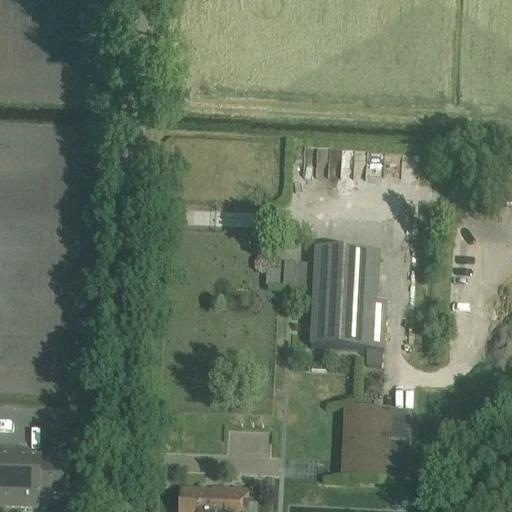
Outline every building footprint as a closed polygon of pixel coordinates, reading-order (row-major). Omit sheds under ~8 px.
[(357,178),(357,151),(347,151),(346,178),(357,178)] [(371,172),(388,171),(387,153),(370,154),(371,172)] [(403,170),(403,155),(389,155),(389,170),(403,170)] [(359,167),(360,183),(370,182),(370,166),(359,167)] [(311,350),(375,353),(384,353),(387,304),(377,304),(380,256),(316,253),(311,350)] [(298,284),(298,263),(288,264),(289,284),(298,284)] [(281,271),(267,271),(266,288),(280,289),(281,271)] [(344,411),(341,481),(409,484),(413,415),(344,411)] [(40,468),(41,460),(27,459),(27,452),(0,451),(0,509),(39,511),(40,496),(66,497),(67,469),(40,468)] [(247,511),(248,492),(213,490),(213,493),(181,491),(179,511),(247,511)]
